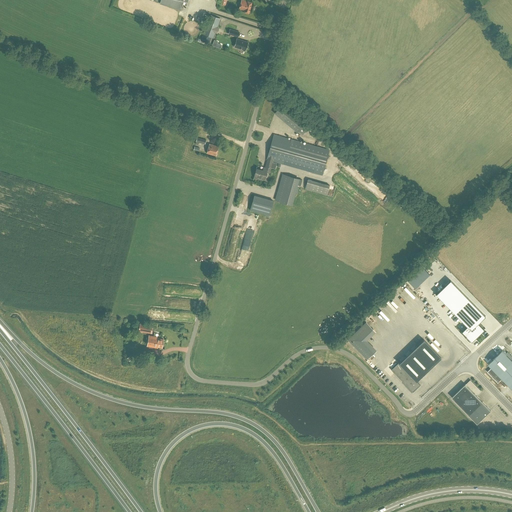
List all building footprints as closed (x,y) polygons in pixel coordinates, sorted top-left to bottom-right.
[(187,3),(188,0),(161,0),(160,4),(181,10),(183,2),(187,3)] [(249,13),(252,2),(247,1),(244,0),(242,0),(239,10),(244,11),(244,12),(249,13)] [(210,15),(201,40),(209,44),(212,37),(214,38),(221,19),(219,18),(210,15)] [(238,38),(240,32),(230,29),(228,34),(238,38)] [(246,50),(248,42),(237,38),(235,47),(246,50)] [(297,132),(301,128),(307,121),(284,102),(274,113),(297,132)] [(181,130),(179,137),(186,139),(189,133),(181,130)] [(267,160),(265,168),(263,168),(263,171),(256,169),(254,178),(261,180),(261,179),(265,180),(267,173),(270,173),(271,168),(275,169),(277,163),(273,162),(322,176),(327,159),(328,155),(330,150),(274,134),(266,160),(267,160)] [(199,137),(197,144),(203,146),(201,151),(213,155),(215,146),(208,144),(209,139),(199,137)] [(283,174),(275,200),(287,203),(291,205),(298,179),(294,177),(283,174)] [(327,195),(330,185),(308,179),(305,189),(327,195)] [(254,195),(249,210),(269,216),(273,201),(254,195)] [(483,272),(472,283),(492,304),(504,294),(483,272)] [(451,280),(436,294),(466,326),(461,331),(470,341),(483,329),(477,323),(485,316),(451,280)] [(406,298),(410,294),(404,289),(400,293),(406,298)] [(367,359),(377,350),(367,340),(376,332),(366,322),(348,339),(367,359)] [(151,334),(153,325),(140,323),(138,331),(151,334)] [(162,348),(163,339),(156,338),(157,337),(149,336),(148,346),(155,347),(155,346),(162,348)] [(416,381),(441,357),(423,339),(399,363),(398,363),(391,370),(412,392),(419,385),(416,381)] [(511,359),(502,350),(488,364),(492,367),(487,372),(498,383),(502,378),(511,388),(511,359)] [(465,384),(452,397),(469,415),(477,424),(491,410),(483,402),(477,395),(481,391),(470,380),(466,385),(465,384)]
